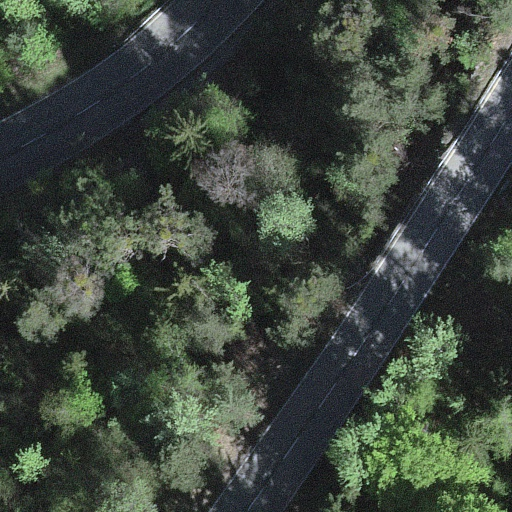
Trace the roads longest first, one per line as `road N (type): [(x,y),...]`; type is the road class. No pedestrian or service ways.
road 1 (tertiary): [(511,109),(245,511)]
road 2 (tertiary): [(0,157),(95,104),(217,0)]
